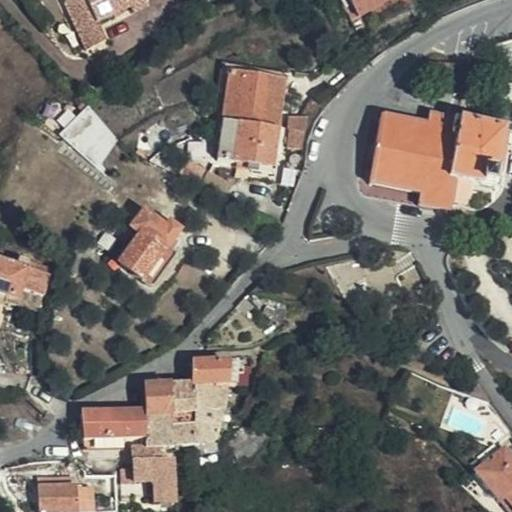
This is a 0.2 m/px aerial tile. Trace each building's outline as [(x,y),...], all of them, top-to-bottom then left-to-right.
[(70,0),(65,3),(87,47),(107,38),(99,21),(132,5),(136,12),(155,3),(153,0),(70,0)] [(352,0),(363,16),(388,0),(352,0)] [(457,66),(436,64),(435,82),(455,83),(457,66)] [(228,78),(215,165),(252,169),(269,171),(282,84),(228,78)] [(117,139),(92,111),(66,137),(96,166),(117,139)] [(500,173),(508,131),(432,115),(431,125),(385,117),(384,121),(369,185),(420,196),(419,206),(452,213),(452,209),(470,213),(475,185),(497,189),(500,173)] [(304,120),(288,117),(286,134),(287,134),(286,152),(300,154),(304,120)] [(511,157),(511,131),(508,131),(500,173),(509,174),(511,157)] [(203,184),(207,171),(185,165),(182,178),(203,184)] [(205,190),(226,202),(232,188),(209,178),(205,190)] [(131,258),(128,262),(154,279),(162,283),(181,249),(176,246),(172,252),(162,244),(171,229),(148,214),(139,228),(146,232),(136,249),(132,246),(126,255),(131,258)] [(172,227),(171,229),(162,244),(172,252),(176,246),(181,249),(184,245),(180,241),(183,234),(182,231),(177,228),(172,227)] [(20,269),(0,262),(0,302),(42,314),(52,279),(30,270),(32,263),(23,261),(20,269)] [(154,279),(128,262),(119,276),(145,291),(154,279)] [(235,365),(194,367),(196,387),(236,384),(235,365)] [(224,385),(196,387),(200,448),(215,447),(224,414),(224,385)] [(148,391),(150,417),(173,416),(175,449),(200,448),(196,387),(148,391)] [(173,416),(150,417),(86,421),(89,455),(134,452),(144,451),(143,434),(156,433),(157,450),(160,450),(175,449),(173,416)] [(143,434),(144,451),(157,450),(156,433),(143,434)] [(511,455),(507,449),(476,475),(501,505),(506,500),(511,507),(511,455)] [(134,452),(135,463),(156,464),(161,464),(160,450),(157,450),(144,451),(134,452)] [(156,464),(135,463),(135,471),(137,486),(157,486),(156,464)] [(161,464),(156,464),(157,486),(157,491),(176,489),(175,465),(161,464)] [(124,486),(137,486),(135,471),(124,472),(124,486)] [(41,492),(80,491),(78,483),(41,484),(41,492)] [(137,486),(124,486),(125,502),(137,502),(137,501),(137,486)] [(157,491),(157,486),(137,486),(137,501),(158,500),(157,491)] [(177,506),(176,489),(157,491),(158,500),(158,506),(177,506)] [(82,511),(80,491),(41,492),(43,511),(82,511)] [(99,511),(97,491),(80,491),(82,511),(99,511)]
